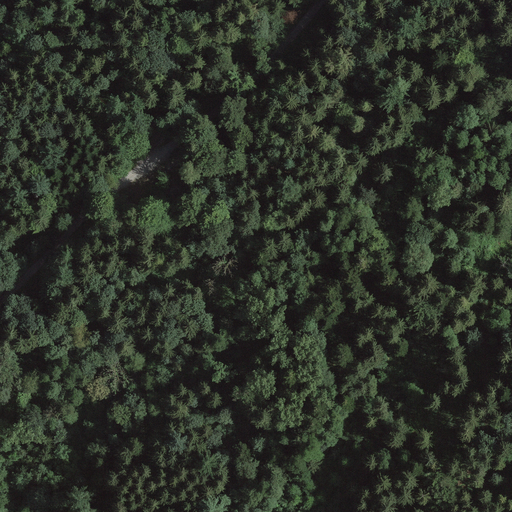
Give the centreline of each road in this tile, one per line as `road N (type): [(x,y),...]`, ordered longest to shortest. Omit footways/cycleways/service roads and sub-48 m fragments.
road 1 (track): [(0,300),(108,192),(238,92),(322,0)]
road 2 (track): [(387,511),(511,388)]
